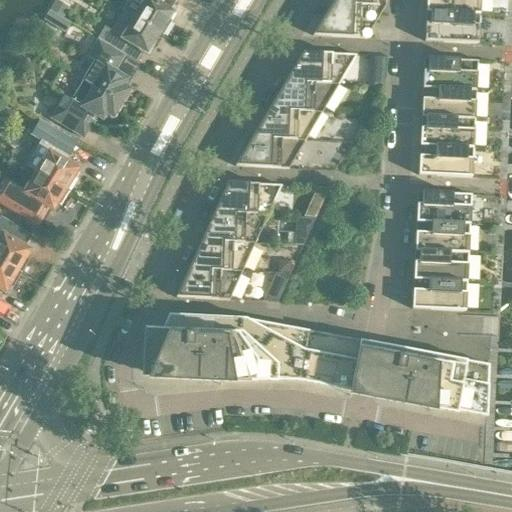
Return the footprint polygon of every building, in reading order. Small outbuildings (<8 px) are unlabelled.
[(134,21),(163,38),(171,24),(168,22),(172,15),(165,11),(172,0),(171,0),(128,0),(121,13),(122,13),(134,21)] [(385,0),(334,0),(312,37),(366,40),(385,7),(385,0)] [(425,0),(425,13),(479,16),(479,0),(425,0)] [(105,30),(99,41),(125,57),(135,63),(141,53),(147,56),(151,50),(155,52),(163,38),(134,21),(122,13),(110,33),(105,30)] [(479,16),(425,13),(424,43),(478,45),(479,16)] [(82,82),(122,106),(130,92),(124,88),(128,82),(115,74),(125,57),(99,41),(88,59),(94,63),(82,82)] [(302,54),(285,83),(339,86),(356,57),(302,54)] [(423,60),(422,90),(476,92),(477,63),(423,60)] [(122,106),(82,82),(70,102),(64,98),(51,120),(83,140),(96,119),(103,123),(106,117),(113,121),(122,106)] [(285,83),(268,111),(322,114),(339,86),(285,83)] [(422,90),(420,118),(474,121),(476,92),(422,90)] [(268,111),(252,139),(305,142),(322,114),(268,111)] [(420,118),(419,147),(473,150),(474,121),(420,118)] [(36,122),(28,136),(42,144),(43,145),(44,144),(67,158),(67,159),(75,145),(36,122)] [(305,142),(252,139),(234,168),(288,170),(305,142)] [(42,144),(27,169),(37,175),(69,195),(77,181),(74,179),(78,172),(64,164),(67,158),(44,144),(43,145),(42,144)] [(473,150),(419,147),(417,177),(471,179),(473,150)] [(2,181),(0,183),(0,207),(39,231),(50,211),(54,213),(58,206),(61,208),(69,195),(37,175),(27,169),(15,189),(2,181)] [(227,185),(214,214),(268,216),(281,187),(227,185)] [(417,194),(415,223),(469,226),(471,196),(417,194)] [(214,214),(201,242),(255,245),(268,216),(214,214)] [(0,239),(0,262),(21,275),(29,262),(25,260),(29,253),(25,250),(32,238),(0,219),(0,235),(2,236),(0,239)] [(415,223),(414,252),(468,255),(469,226),(415,223)] [(201,242),(188,270),(242,273),(255,245),(201,242)] [(414,252),(413,281),(466,283),(468,255),(414,252)] [(0,291),(5,294),(9,287),(13,289),(21,275),(0,263),(0,291)] [(242,273),(188,270),(175,299),(229,302),(242,273)] [(466,283),(413,281),(411,310),(465,313),(466,283)] [(349,394),(348,399),(362,402),(436,416),(436,414),(455,418),(456,414),(486,419),(488,367),(376,346),(244,321),(167,317),(161,331),(143,330),(140,381),(146,381),(144,385),(233,389),(233,387),(248,388),(248,386),(254,386),(255,384),(276,385),(276,383),(298,384),(349,394)]
